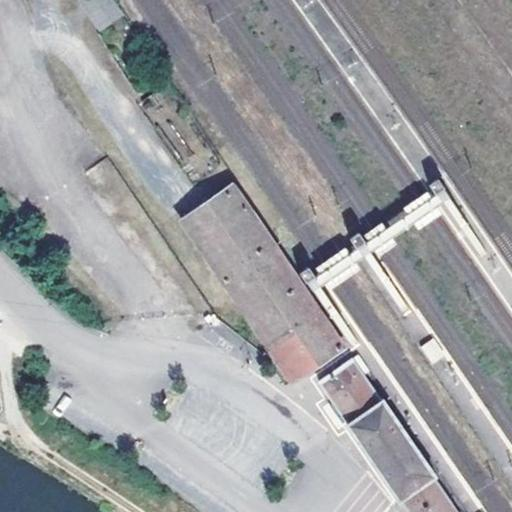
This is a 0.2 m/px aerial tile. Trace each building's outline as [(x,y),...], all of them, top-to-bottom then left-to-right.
[(111,0),(82,0),(103,31),(123,18),(111,0)] [(234,185),(181,221),(292,383),(345,346),(297,276),(234,185)] [(62,258),(51,268),(78,298),(89,289),(62,258)] [(431,341),(422,348),(434,364),(443,358),(431,341)] [(350,426),(384,403),(353,359),(320,382),(350,426)] [(369,362),(360,368),(373,385),(381,379),(369,362)] [(436,478),(384,403),(350,426),(348,427),(400,503),(401,502),(435,479),(436,478)] [(457,511),(435,479),(401,502),(408,511),(457,511)]
